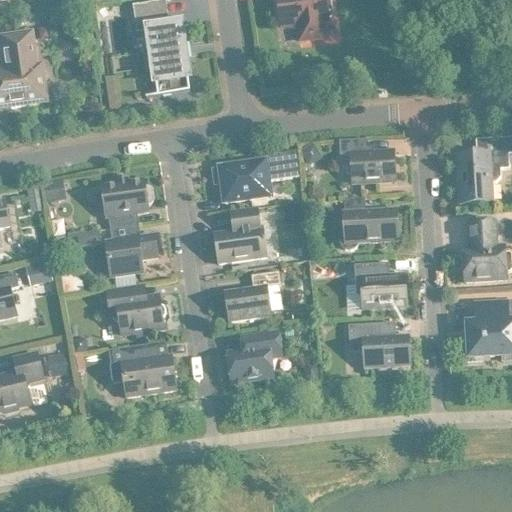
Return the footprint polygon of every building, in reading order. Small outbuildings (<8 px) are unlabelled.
[(279,0),(284,28),(300,26),(302,42),(327,38),(325,22),(330,22),(330,16),(333,16),(331,0),(279,0)] [(151,32),(160,98),(192,93),(182,25),(171,27),(171,23),(168,1),(137,6),(141,33),(151,32)] [(53,27),(40,29),(42,38),(46,41),(55,40),(53,27)] [(4,39),(7,64),(6,64),(7,65),(2,73),(0,72),(0,73),(0,107),(12,106),(12,108),(27,106),(27,104),(47,101),(42,67),(37,68),(32,34),(4,39)] [(460,156),(463,205),(494,204),(493,184),(498,184),(503,178),(502,170),(511,170),(511,155),(511,154),(511,138),(494,139),(495,154),(460,156)] [(395,152),(368,154),(367,140),(341,142),(342,156),(353,155),(355,185),(397,182),(395,152)] [(315,145),(304,151),(311,164),(322,158),(315,145)] [(256,200),(254,189),(272,186),(271,182),(302,178),(298,152),(266,157),(267,161),(220,167),(221,169),(214,171),(217,186),(223,185),(226,204),(256,200)] [(60,180),(45,182),(48,203),(63,200),(60,180)] [(108,219),(110,218),(112,230),(137,226),(136,215),(150,213),(149,205),(153,204),(155,201),(154,191),(151,188),(147,189),(146,181),(104,187),(108,219)] [(29,189),(33,208),(44,206),(41,186),(29,189)] [(345,213),(346,232),(342,236),(341,242),(343,247),(347,250),(352,251),(357,250),(361,245),(401,243),(399,210),(367,212),(367,199),(346,200),(347,213),(345,213)] [(0,248),(3,248),(0,232),(0,230),(11,228),(6,201),(0,201),(0,248)] [(217,235),(221,265),(268,259),(264,228),(262,228),(259,209),(233,213),(236,232),(217,235)] [(465,257),(467,284),(509,281),(508,273),(511,273),(511,272),(511,255),(510,254),(507,255),(507,246),(499,247),(497,222),(470,223),(472,256),(465,257)] [(70,236),(72,250),(103,245),(101,232),(70,236)] [(143,261),(159,259),(156,236),(108,243),(113,278),(145,274),(143,261)] [(48,263),(27,268),(32,287),(53,282),(48,263)] [(407,277),(389,278),(385,274),(384,264),(356,266),(358,295),(361,298),(365,298),(365,310),(408,307),(407,277)] [(0,321),(19,317),(12,290),(21,288),(17,273),(0,277),(0,321)] [(255,289),(227,293),(231,323),(273,317),(272,312),(284,310),(281,287),(283,286),(281,273),(253,277),(255,289)] [(136,334),(138,337),(149,336),(150,332),(165,330),(164,320),(167,318),(167,313),(165,309),(162,307),(161,297),(145,300),(142,297),(140,286),(108,291),(110,302),(113,305),(115,320),(120,322),(122,322),(123,336),(136,334)] [(511,302),(477,305),(478,325),(476,325),(477,337),(470,338),(470,347),(467,348),(467,363),(485,362),(485,358),(504,357),(505,362),(511,361),(511,302)] [(391,338),(390,324),(350,327),(352,353),(366,352),(367,369),(412,367),(410,337),(391,338)] [(255,351),(230,355),(234,385),(275,379),(272,359),(283,357),(280,334),(253,337),(255,351)] [(87,339),(76,341),(78,353),(89,351),(87,339)] [(150,360),(148,346),(110,352),(115,384),(126,383),(128,399),(178,392),(173,357),(150,360)] [(68,353),(50,356),(53,378),(71,375),(68,353)] [(0,412),(5,411),(9,414),(18,412),(20,408),(32,405),(28,388),(31,383),(45,380),(39,355),(15,360),(18,374),(0,378),(0,412)] [(309,365),(305,371),(306,379),(311,384),(317,383),(321,377),(320,369),(315,365),(309,365)]
